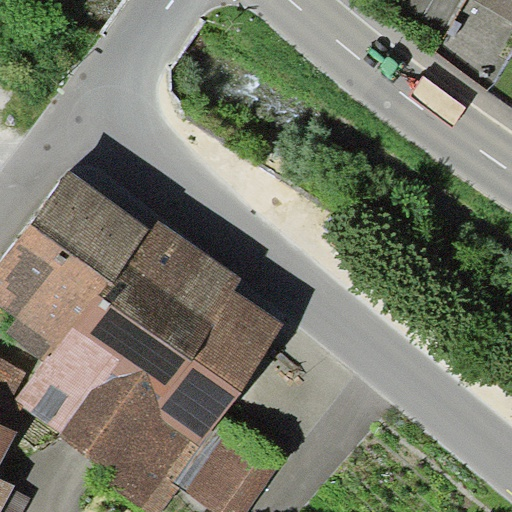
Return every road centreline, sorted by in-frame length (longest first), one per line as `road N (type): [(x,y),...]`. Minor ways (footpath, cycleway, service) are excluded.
road 1 (tertiary): [(511,466),(157,166),(114,110)]
road 2 (tertiary): [(291,0),(511,174)]
road 3 (residential): [(114,110),(85,122),(0,209)]
road 4 (tertiary): [(114,110),(174,0)]
